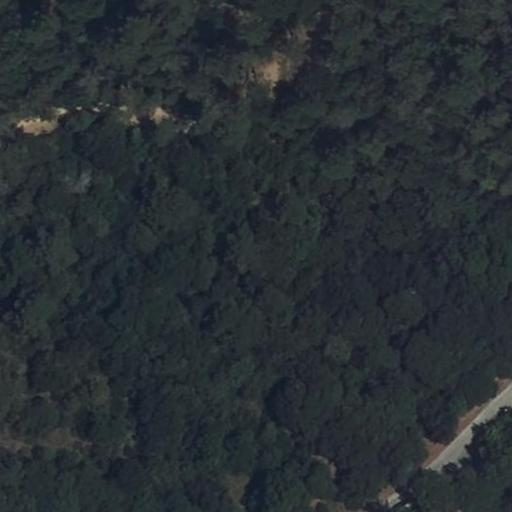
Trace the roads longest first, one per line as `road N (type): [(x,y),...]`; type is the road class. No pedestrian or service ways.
road 1 (track): [(0,146),(35,123),(126,115),(187,127),(256,91),(354,0)]
road 2 (unclassified): [(357,511),(414,480),(511,388)]
